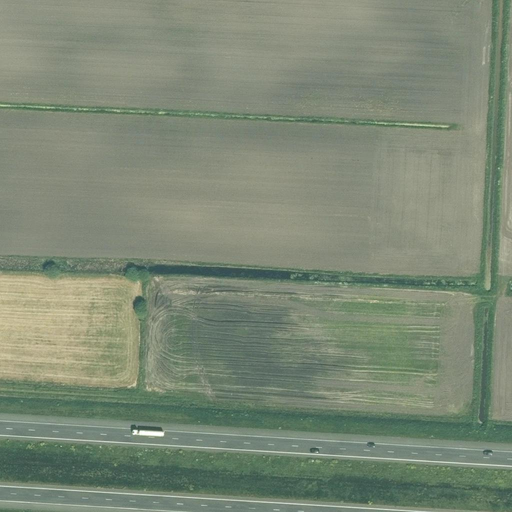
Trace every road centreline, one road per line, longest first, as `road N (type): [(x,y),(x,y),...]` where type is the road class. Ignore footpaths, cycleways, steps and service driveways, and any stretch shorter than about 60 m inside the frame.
road 1 (motorway): [(511,459),(0,428)]
road 2 (motorway): [(0,492),(333,511)]
